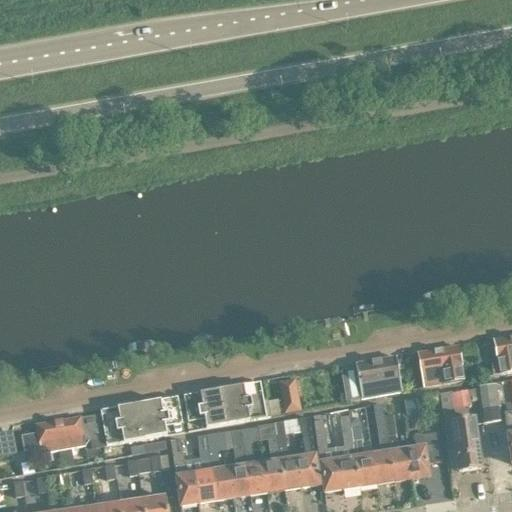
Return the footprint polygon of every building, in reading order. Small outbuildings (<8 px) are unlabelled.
[(495,347),(491,348),(494,365),(498,364),(500,375),(511,372),(511,337),(494,340),(495,347)] [(463,382),(457,347),(438,350),(444,385),(463,382)] [(417,354),(423,388),(444,385),(438,350),(417,354)] [(396,357),(355,364),(361,399),(402,393),(396,357)] [(295,378),(278,382),(284,415),(301,412),(295,378)] [(222,390),(228,424),(268,417),(265,398),(261,398),(258,383),(222,390)] [(495,384),(477,387),(478,388),(479,401),(483,423),(500,420),(495,384)] [(478,388),(468,390),(470,402),(479,401),(478,388)] [(203,416),(206,428),(228,424),(222,390),(180,397),(184,419),(203,416)] [(468,390),(454,392),(456,406),(470,404),(470,402),(468,390)] [(424,397),(407,400),(408,410),(430,406),(428,396),(424,397)] [(164,423),(178,420),(174,398),(139,405),(145,439),(166,435),(164,423)] [(145,439),(139,405),(99,412),(105,446),(145,439)] [(382,405),(372,406),(380,454),(372,455),(376,485),(393,482),(384,419),(382,405)] [(85,446),(86,450),(103,447),(98,415),(80,418),(36,425),(36,431),(21,433),(24,451),(39,448),(40,454),(85,446)] [(345,447),(336,448),(342,490),(359,488),(350,426),(348,415),(340,416),(345,447)] [(398,451),(393,417),(384,419),(393,482),(411,480),(407,450),(398,451)] [(450,421),(458,472),(461,472),(461,470),(478,468),(478,469),(481,469),(474,417),(450,421)] [(320,486),(310,418),(300,420),(306,457),(296,459),(301,489),(320,486)] [(323,419),(313,420),(324,493),(342,490),(336,448),(327,450),(323,419)] [(300,420),(291,421),(293,434),(302,432),(300,420)] [(291,421),(283,422),(285,435),(293,434),(291,421)] [(289,460),(283,423),(274,424),(284,491),(301,489),(296,459),(289,460)] [(266,426),(271,462),(262,464),(267,494),(284,491),(274,424),(266,426)] [(363,456),(359,424),(350,426),(359,488),(376,485),(372,455),(363,456)] [(254,465),(249,430),(240,431),(250,496),(267,494),(262,464),(254,465)] [(0,431),(0,455),(8,454),(4,431),(0,431)] [(231,432),(237,468),(228,469),(232,499),(250,496),(240,431),(231,432)] [(415,448),(407,450),(411,480),(428,477),(426,464),(441,462),(436,433),(413,436),(415,448)] [(220,470),(215,435),(205,436),(215,502),(232,499),(228,469),(220,470)] [(201,461),(192,462),(198,504),(215,502),(205,436),(197,438),(201,461)] [(146,444),(147,453),(166,449),(165,440),(146,444)] [(181,440),(171,441),(181,507),(198,504),(192,462),(185,463),(181,440)] [(147,453),(146,444),(130,447),(131,456),(147,453)] [(138,474),(161,471),(159,457),(136,461),(138,474)] [(136,461),(128,462),(130,477),(138,475),(138,474),(136,461)] [(105,465),(107,481),(115,480),(115,477),(113,464),(105,465)] [(82,470),(84,485),(93,484),(91,469),(82,470)] [(59,475),(62,489),(70,488),(68,473),(59,475)] [(37,479),(39,494),(48,492),(45,477),(37,479)] [(14,483),(16,498),(25,496),(23,482),(14,483)] [(167,511),(165,496),(142,500),(143,511),(167,511)] [(119,503),(120,511),(143,511),(142,500),(119,503)] [(96,507),(97,511),(120,511),(119,503),(96,507)]
